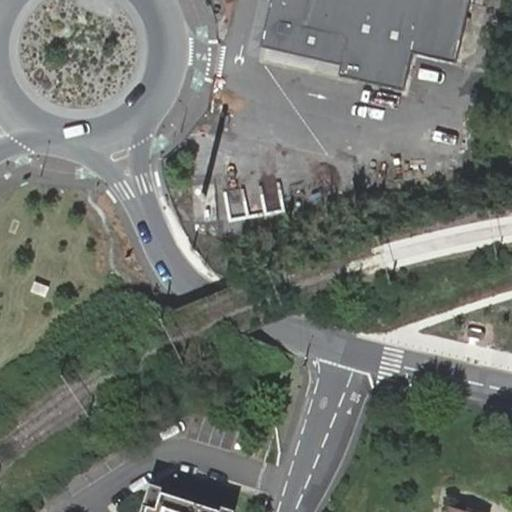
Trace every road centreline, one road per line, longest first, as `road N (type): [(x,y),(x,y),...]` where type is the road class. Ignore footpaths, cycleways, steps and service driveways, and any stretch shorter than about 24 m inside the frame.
road 1 (residential): [(356,352),(248,319),(209,302),(177,275),(112,131)]
road 2 (residential): [(294,511),(356,352)]
road 3 (residential): [(356,352),(511,387)]
road 4 (secondary): [(112,131),(137,117),(167,70),(170,42),(156,0)]
